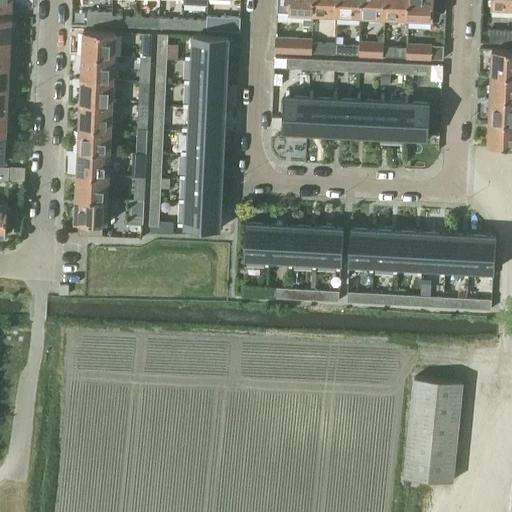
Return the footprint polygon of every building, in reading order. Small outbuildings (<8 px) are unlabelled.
[(277,0),(277,10),(289,11),(289,10),(304,11),(303,23),(313,24),(313,12),(313,0),(277,0)] [(313,0),(313,12),(337,13),(337,0),(313,0)] [(337,0),(337,13),(361,14),(361,0),(337,0)] [(361,0),(361,14),(384,15),(384,0),(361,0)] [(384,0),(384,15),(408,17),(408,0),(384,0)] [(408,0),(408,17),(432,18),(432,0),(408,0)] [(86,22),(112,23),(112,13),(112,9),(87,8),(86,22)] [(112,13),(112,23),(135,24),(136,14),(112,13)] [(207,17),(206,27),(230,28),(239,29),(240,15),(230,14),(207,13),(207,17)] [(0,14),(0,39),(11,40),(12,15),(0,14)] [(135,24),(160,25),(161,21),(157,20),(158,15),(136,14),(135,24)] [(158,15),(157,20),(161,21),(160,25),(183,26),(183,16),(158,15)] [(183,16),(183,26),(206,27),(207,17),(183,16)] [(489,40),(511,41),(511,27),(490,26),(489,40)] [(84,29),(83,53),(115,54),(115,40),(116,30),(84,29)] [(142,31),(141,57),(145,57),(146,54),(151,55),(152,32),(142,31)] [(158,32),(157,56),(167,57),(168,32),(158,32)] [(195,33),(193,58),(226,59),(227,35),(195,33)] [(275,35),(274,49),(287,50),(311,51),(312,41),(312,37),(287,36),(275,35)] [(0,39),(0,62),(10,63),(11,40),(0,39)] [(358,43),(357,48),(361,48),(360,53),(382,54),(383,45),(383,41),(359,39),(359,43),(358,43)] [(311,51),(335,52),(335,42),(312,41),(311,51)] [(335,42),(335,52),(360,53),(361,48),(357,48),(358,43),(335,42)] [(406,46),(406,56),(430,57),(430,43),(406,42),(406,46)] [(383,45),(382,54),(406,56),(406,46),(383,45)] [(511,48),(492,47),(490,71),(511,72),(511,48)] [(83,53),(82,76),(114,78),(115,54),(83,53)] [(141,57),(139,79),(149,80),(151,55),(146,54),(145,57),(141,57)] [(157,56),(156,80),(166,80),(167,57),(157,56)] [(286,66),(311,67),(311,57),(286,56),(286,66)] [(311,57),(311,67),(334,68),(335,58),(311,57)] [(193,58),(192,82),(225,83),(226,59),(193,58)] [(335,58),(334,68),(358,69),(358,59),(335,58)] [(358,59),(358,69),(382,71),(382,61),(358,59)] [(382,61),(382,71),(405,72),(406,62),(382,61)] [(0,62),(0,86),(9,87),(10,63),(0,62)] [(406,62),(405,72),(429,73),(430,63),(406,62)] [(511,72),(490,71),(489,96),(511,96),(511,72)] [(382,72),(381,83),(389,83),(390,72),(382,72)] [(82,77),(80,100),(112,102),(114,78),(82,77)] [(139,79),(138,105),(143,105),(143,102),(148,102),(149,80),(139,79)] [(156,80),(154,104),(164,104),(166,80),(156,80)] [(192,82),(191,106),(223,107),(225,83),(192,82)] [(0,86),(0,110),(8,111),(9,87),(0,86)] [(283,127),(308,129),(309,96),(285,95),(283,127)] [(309,96),(308,129),(331,130),(333,98),(309,96)] [(511,96),(489,96),(488,119),(511,120),(511,96)] [(333,98),(331,130),(355,131),(357,99),(333,98)] [(357,99),(355,131),(379,132),(380,100),(357,99)] [(80,100),(79,124),(111,126),(112,102),(80,100)] [(380,100),(379,132),(402,133),(404,101),(380,100)] [(404,101),(402,133),(426,135),(428,102),(404,101)] [(138,105),(137,127),(147,127),(148,102),(143,102),(143,105),(138,105)] [(154,104),(153,127),(163,128),(164,104),(154,104)] [(191,106),(190,129),(222,131),(223,107),(191,106)] [(511,120),(488,119),(486,144),(511,145),(511,120)] [(79,124),(78,148),(110,149),(111,126),(79,124)] [(137,127),(136,152),(141,152),(141,149),(146,150),(147,127),(137,127)] [(153,127),(152,151),(162,152),(163,128),(153,127)] [(190,129),(189,153),(221,155),(222,131),(190,129)] [(78,148),(77,171),(109,173),(110,149),(78,148)] [(136,152),(135,174),(145,175),(146,150),(141,149),(141,152),(136,152)] [(152,151),(151,175),(161,176),(162,152),(152,151)] [(189,153),(188,177),(220,178),(221,155),(189,153)] [(0,179),(8,179),(8,176),(9,165),(0,165),(0,179)] [(76,177),(76,195),(108,197),(108,177),(109,173),(77,171),(76,177)] [(124,189),(124,197),(130,198),(143,199),(145,175),(135,174),(134,189),(124,189)] [(151,175),(149,199),(160,199),(161,176),(151,175)] [(188,177),(186,201),(219,202),(220,178),(188,177)] [(108,197),(76,195),(74,220),(78,220),(78,232),(102,233),(102,221),(106,221),(107,206),(119,206),(119,197),(108,197)] [(142,223),(143,199),(130,198),(128,223),(142,223)] [(149,199),(148,223),(158,224),(160,199),(149,199)] [(186,201),(185,225),(218,227),(219,202),(186,201)] [(247,222),(245,255),(269,257),(271,224),(247,222)] [(271,224),(269,257),(293,258),(295,225),(271,224)] [(293,258),(316,259),(318,227),(295,225),(293,258)] [(318,227),(316,259),(340,261),(342,228),(318,227)] [(351,228),(349,261),(373,262),(375,230),(351,228)] [(373,262),(397,264),(399,231),(375,230),(373,262)] [(397,264),(420,265),(422,232),(399,231),(397,264)] [(422,232),(420,265),(444,267),(446,234),(422,232)] [(446,234),(444,267),(468,268),(470,235),(446,234)] [(470,235),(468,268),(493,269),(494,237),(470,235)] [(243,284),(242,295),(267,296),(267,286),(243,284)] [(267,286),(267,296),(290,297),(291,287),(267,286)] [(290,297),(314,299),(314,289),(291,287),(290,297)] [(314,289),(314,299),(338,300),(339,290),(314,289)] [(347,290),(346,300),(371,302),(371,292),(347,290)] [(371,302),(395,303),(395,293),(371,292),(371,302)] [(395,303),(418,305),(419,295),(395,293),(395,303)] [(419,295),(418,305),(442,306),(443,296),(419,295)] [(442,306),(466,307),(466,297),(443,296),(442,306)] [(466,297),(466,307),(490,309),(491,299),(466,297)] [(404,475),(452,479),(462,380),(414,375),(404,475)]
